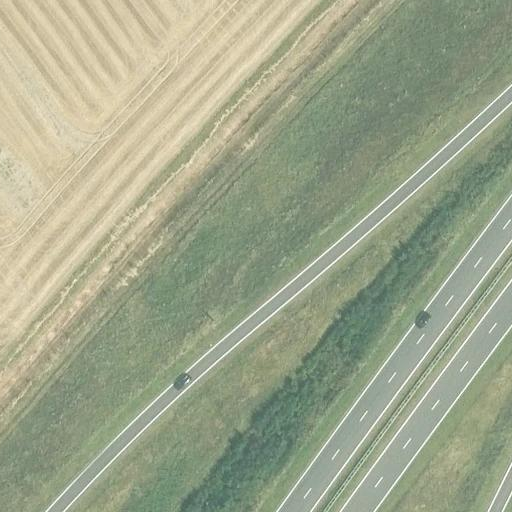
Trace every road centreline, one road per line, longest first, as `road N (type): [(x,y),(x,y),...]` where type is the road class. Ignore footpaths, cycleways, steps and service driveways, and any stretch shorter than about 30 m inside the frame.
road 1 (trunk): [(511,93),(197,369),(55,511)]
road 2 (trunk): [(511,219),(292,511)]
road 3 (trunk): [(357,511),(511,303)]
